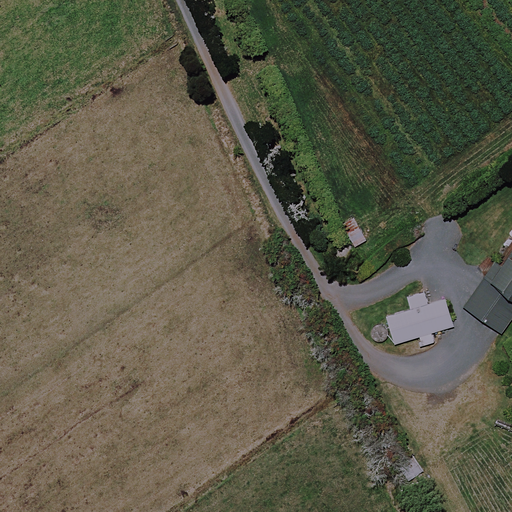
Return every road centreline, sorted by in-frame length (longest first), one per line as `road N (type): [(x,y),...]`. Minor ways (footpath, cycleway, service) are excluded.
road 1 (unknown): [(325,310),(358,367),(406,384),(428,384),(459,359),(455,308),(420,287),(347,311)]
road 2 (unknown): [(171,0),(260,198),(325,310)]
